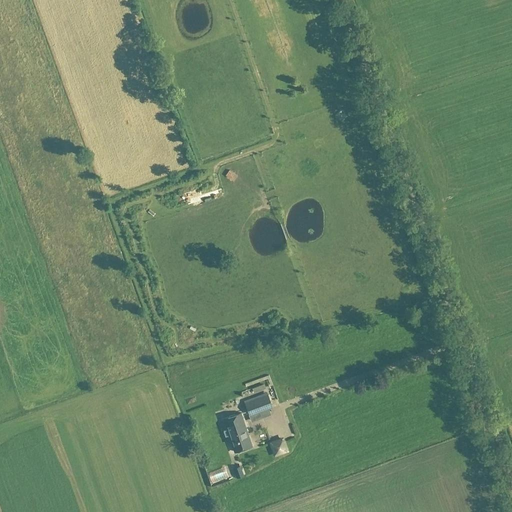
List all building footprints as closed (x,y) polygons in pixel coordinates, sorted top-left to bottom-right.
[(267,395),(244,404),(248,416),(272,407),(267,395)] [(234,453),(251,447),(240,414),(223,420),(234,453)] [(283,437),(268,442),(273,457),(288,452),(283,437)] [(239,467),(233,469),(236,478),(242,476),(239,467)] [(213,482),(231,476),(229,472),(211,478),(213,482)]
